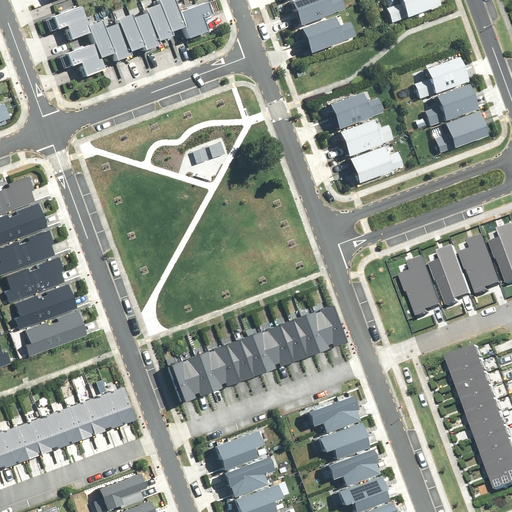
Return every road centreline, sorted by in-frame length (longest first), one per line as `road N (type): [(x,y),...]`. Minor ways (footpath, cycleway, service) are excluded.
road 1 (residential): [(51,129),(164,445)]
road 2 (residential): [(372,365),(164,445)]
road 3 (residential): [(259,51),(51,129)]
road 4 (residential): [(323,227),(511,158)]
road 5 (residential): [(511,188),(333,256)]
road 6 (residential): [(323,227),(259,51)]
road 7 (residential): [(164,445),(0,508)]
road 8 (residential): [(426,511),(372,365)]
road 9 (residential): [(511,315),(372,365)]
road 10 (residential): [(1,0),(51,129)]
